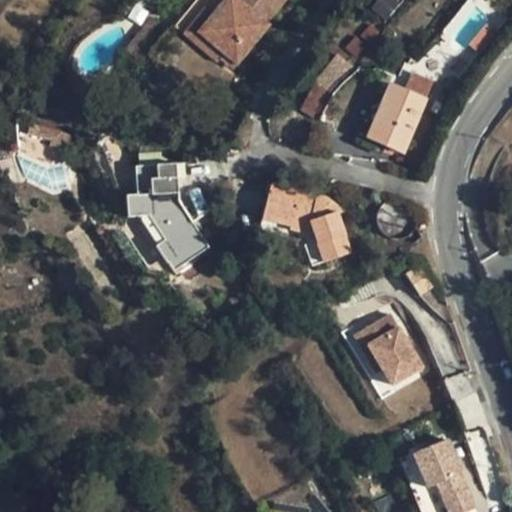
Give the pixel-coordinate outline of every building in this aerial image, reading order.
[(250,43),(284,0),(196,0),(175,26),(218,62),(224,55),(236,65),(252,45),(250,43)] [(148,24),(153,29),(157,24),(152,20),(148,24)] [(468,45),(479,55),(498,32),(487,23),(468,45)] [(133,42),(143,51),(157,33),(153,29),(148,24),(133,42)] [(143,51),(133,42),(125,53),(137,63),(145,53),(143,51)] [(315,83),(331,92),(339,79),(322,68),(314,82),(315,83)] [(331,92),(315,83),(300,111),(316,121),(331,92)] [(366,138),(385,146),(403,154),(425,99),(388,84),(366,138)] [(101,147),(50,132),(47,143),(81,154),(79,166),(96,171),(101,147)] [(385,146),(366,138),(362,149),(380,157),(385,146)] [(138,220),(174,271),(210,247),(179,201),(176,164),(135,167),(137,195),(126,196),(128,217),(138,217),(138,220)] [(309,221),(314,235),(323,263),(351,252),(338,214),(323,210),(327,197),(271,183),(262,220),(290,226),(292,217),(309,221)] [(338,207),(327,197),(323,210),(338,214),(344,211),(338,207)] [(292,217),(290,226),(289,230),(314,235),(309,221),(292,217)] [(406,274),(421,296),(434,287),(419,264),(406,274)] [(425,366),(392,311),(369,325),(377,340),(371,344),(386,369),(395,384),(425,366)] [(377,340),(369,325),(355,334),(378,373),(386,369),(371,344),(377,340)] [(465,511),(435,445),(402,460),(416,494),(425,490),(434,511),(465,511)]
